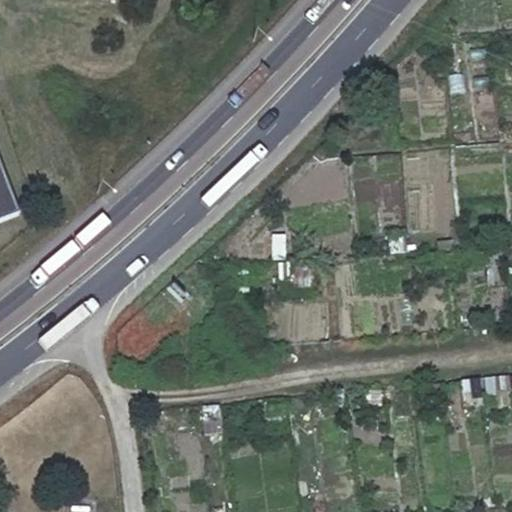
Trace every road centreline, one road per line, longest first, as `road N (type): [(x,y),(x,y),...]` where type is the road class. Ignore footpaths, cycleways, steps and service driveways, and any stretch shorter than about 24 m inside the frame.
road 1 (primary): [(0,361),(286,113),(385,0)]
road 2 (primary): [(340,0),(149,193),(0,318)]
road 3 (unknown): [(159,389),(511,369)]
